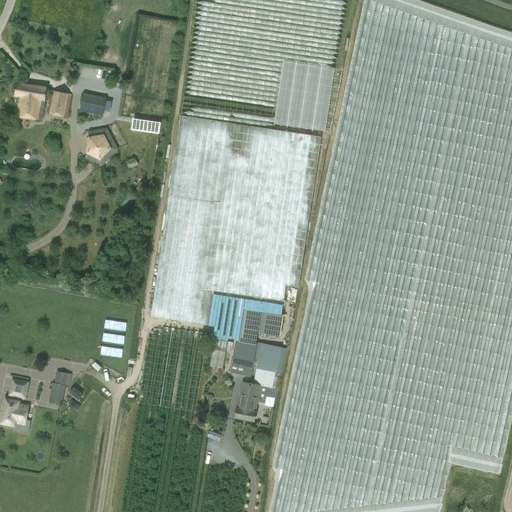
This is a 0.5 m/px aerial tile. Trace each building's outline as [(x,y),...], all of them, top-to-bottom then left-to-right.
[(16,82),(14,96),(17,96),(14,116),(41,120),(43,106),(41,106),(42,101),(44,101),(46,87),(16,82)] [(66,117),(67,115),(71,95),(51,91),(47,113),(66,117)] [(84,93),(80,110),(103,115),(107,98),(84,93)] [(86,156),(85,159),(101,167),(117,150),(107,129),(88,132),(89,137),(86,156)] [(283,315),(261,311),(258,332),(280,336),(283,315)] [(256,369),(280,373),(281,373),(286,349),(258,343),(258,345),(237,340),(230,373),(251,377),(255,357),(259,357),(256,369)] [(277,389),(280,373),(256,369),(253,384),(242,382),(236,408),(234,417),(253,421),(260,385),(267,387),(265,395),(274,397),(276,388),(277,389)] [(27,403),(18,402),(19,396),(25,398),(28,382),(14,379),(11,395),(12,395),(11,400),(6,399),(1,423),(13,425),(14,422),(23,424),(27,403)] [(66,385),(52,383),(48,403),(62,405),(66,385)] [(78,400),(83,394),(73,386),(68,393),(78,400)] [(452,489),(451,495),(460,497),(461,491),(452,489)]
